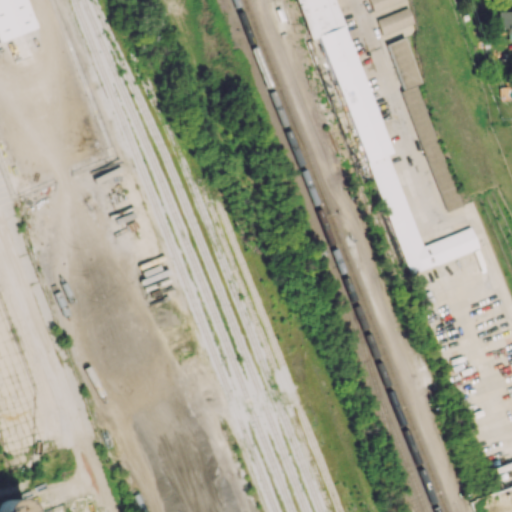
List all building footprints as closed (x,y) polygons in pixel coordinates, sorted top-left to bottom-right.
[(0,0),(0,40),(35,28),(25,0),(0,0)] [(401,275),(479,250),(472,228),(418,245),(389,152),(386,153),(336,0),(294,0),(308,40),(324,34),(401,275)] [(368,0),(373,12),(403,0),(368,0)] [(274,9),(280,7),(284,18),(279,21),(274,9)] [(376,17),(381,33),(415,24),(411,8),(376,17)] [(511,34),(511,10),(496,11),(497,27),(506,27),(506,35),(511,34)] [(460,206),(420,83),(422,83),(407,36),(388,42),(443,212),(460,206)] [(0,511),(25,511),(20,499),(8,498),(0,501),(0,511)]
